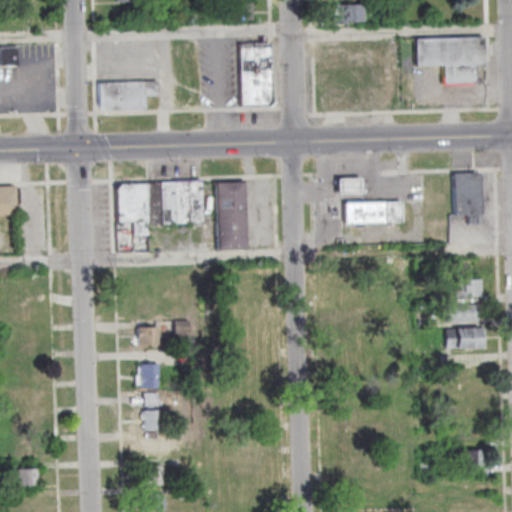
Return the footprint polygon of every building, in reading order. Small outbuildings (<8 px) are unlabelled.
[(225,1),(253,1),(253,18),(224,19),(225,1)] [(332,4),(332,21),(363,20),(362,3),(332,4)] [(413,38),(414,65),(441,64),(441,84),(484,82),(483,38),(483,36),(413,38)] [(224,42),(267,41),(269,94),(263,102),(225,105),(224,42)] [(0,46),(18,46),(18,65),(0,66),(0,46)] [(317,69),(317,90),(381,88),(380,68),(317,69)] [(99,81),(98,108),(144,107),(143,93),(157,93),(157,79),(99,81)] [(450,173),(478,172),(479,223),(466,224),(465,213),(451,214),(450,173)] [(360,195),(359,178),(335,178),(335,195),(360,195)] [(113,183),(115,249),(148,248),(147,223),(200,221),(199,181),(113,183)] [(213,182),(215,248),(245,247),(243,181),(213,182)] [(0,186),(0,214),(15,214),(14,186),(0,186)] [(343,203),(343,224),(400,223),(400,202),(343,203)] [(481,296),(480,279),(453,280),(454,297),(481,296)] [(137,316),(158,316),(158,297),(137,297),(137,316)] [(446,323),(445,305),(479,304),(479,317),(477,317),(477,322),(446,323)] [(364,307),(333,307),(333,323),(364,323),(364,307)] [(164,321),(187,320),(188,338),(164,338),(164,321)] [(157,327),(137,327),(137,329),(136,329),(136,338),(137,338),(137,345),(158,345),(157,327)] [(444,329),(453,329),(453,328),(469,328),(478,327),(478,328),(483,328),(484,348),(444,348),(444,329)] [(15,329),(15,349),(34,349),(34,329),(15,329)] [(12,375),(34,375),(34,357),(12,357),(12,375)] [(139,365),(147,364),(147,363),(150,363),(150,364),(158,364),(158,377),(157,377),(157,388),(140,389),(140,385),(135,385),(135,376),(139,376),(139,375),(137,375),(137,368),(138,368),(138,367),(139,367),(139,365)] [(12,387),(12,403),(35,403),(35,387),(12,387)] [(481,400),(457,400),(457,418),(481,418),(481,400)] [(35,411),(15,411),(15,431),(35,431),(35,411)] [(142,411),(142,414),(141,413),(140,415),(141,415),(141,416),(140,416),(140,418),(141,418),(140,419),(141,420),(142,420),(142,425),(141,425),(141,428),(142,428),(143,431),(151,431),(150,411),(142,411)] [(165,437),(144,437),(144,454),(165,454),(165,437)] [(34,461),(17,462),(16,442),(33,442),(34,461)] [(462,450),(462,459),(459,459),(459,461),(458,461),(459,466),(460,466),(460,467),(481,466),(481,450),(462,450)] [(446,463),(446,472),(436,471),(436,463),(446,463)] [(427,464),(419,464),(419,473),(427,473),(427,464)] [(161,466),(144,466),(144,475),(140,475),(140,480),(144,480),(144,487),(162,486),(161,466)] [(18,486),(17,470),(36,469),(37,486),(18,486)] [(179,488),(179,498),(193,497),(193,487),(179,488)] [(140,503),(140,511),(164,511),(164,494),(144,495),(144,497),(143,499),(143,501),(144,503),(140,503)]
